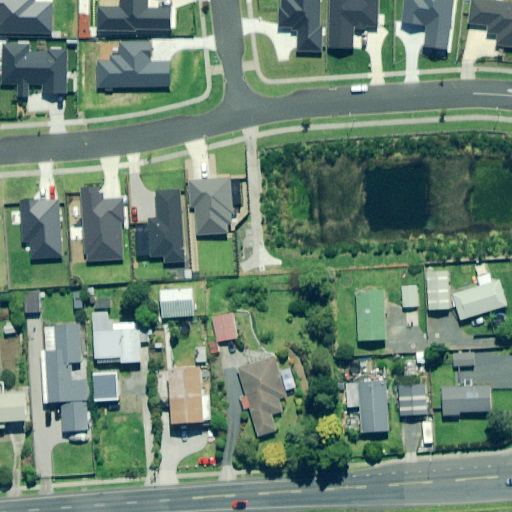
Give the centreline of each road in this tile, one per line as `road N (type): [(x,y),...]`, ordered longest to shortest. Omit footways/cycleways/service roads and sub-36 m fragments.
road 1 (secondary): [(17,511),(511,476)]
road 2 (residential): [(244,117),(310,105),(511,95)]
road 3 (residential): [(0,151),(128,140),(244,117)]
